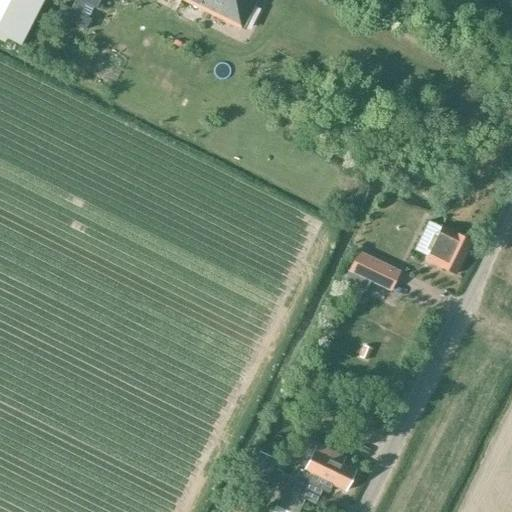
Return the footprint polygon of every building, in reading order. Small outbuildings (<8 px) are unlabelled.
[(0,0),(0,35),(20,46),(43,0),(0,0)] [(59,4),(54,14),(84,30),(90,19),(87,18),(93,7),(95,9),(99,0),(72,0),(68,8),(59,4)] [(180,0),(240,30),(255,0),(180,0)] [(436,266),(455,275),(472,241),(453,232),(453,233),(443,228),(427,260),(436,266)] [(357,253),(347,274),(368,283),(389,293),(399,273),(357,253)] [(347,274),(343,283),(350,286),(345,296),(358,302),(362,292),(364,293),(368,283),(347,274)] [(283,488),(275,504),(291,511),(295,511),(302,497),(314,503),(320,490),(322,490),(326,492),(331,484),(344,491),(349,481),(352,480),(354,475),(353,472),(355,468),(341,461),(344,456),(333,451),(330,456),(315,449),(300,442),(291,461),(295,463),(294,465),(287,481),(283,488)] [(258,450),(233,505),(249,511),(251,511),(253,509),(276,459),(258,450)]
